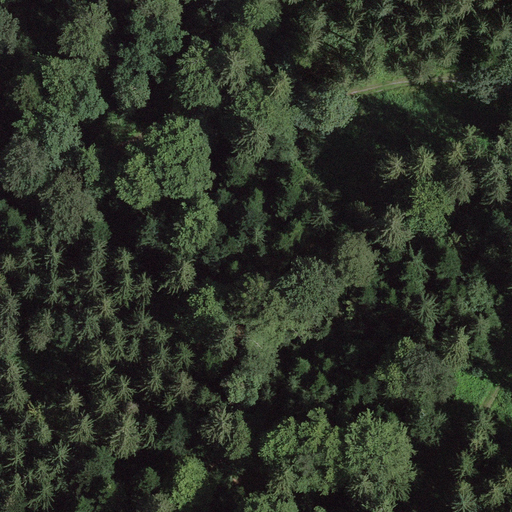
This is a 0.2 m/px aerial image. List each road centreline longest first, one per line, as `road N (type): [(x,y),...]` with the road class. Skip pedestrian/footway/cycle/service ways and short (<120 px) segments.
road 1 (track): [(0,181),(383,79),(451,72),(511,91)]
road 2 (track): [(511,362),(467,443),(415,511)]
